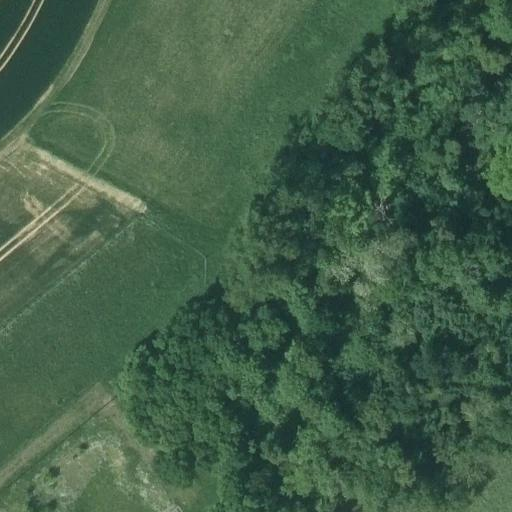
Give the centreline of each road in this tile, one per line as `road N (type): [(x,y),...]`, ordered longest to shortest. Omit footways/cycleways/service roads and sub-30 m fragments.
road 1 (track): [(14,143),(253,270),(0,480)]
road 2 (track): [(108,0),(64,81),(0,155)]
road 3 (track): [(98,398),(187,505)]
